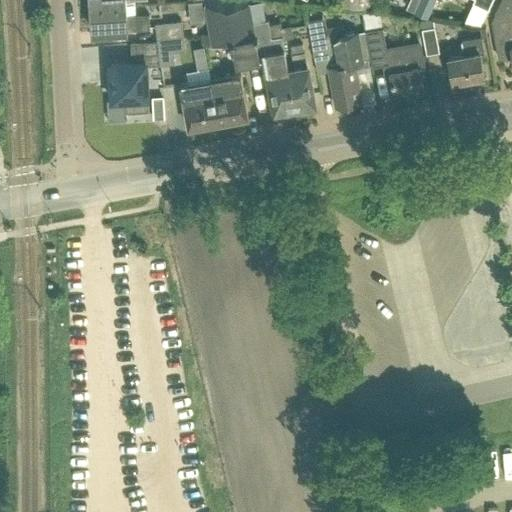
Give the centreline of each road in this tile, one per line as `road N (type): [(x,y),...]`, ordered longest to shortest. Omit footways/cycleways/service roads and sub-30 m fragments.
road 1 (unclassified): [(0,206),(511,117)]
road 2 (residential): [(65,145),(54,0)]
